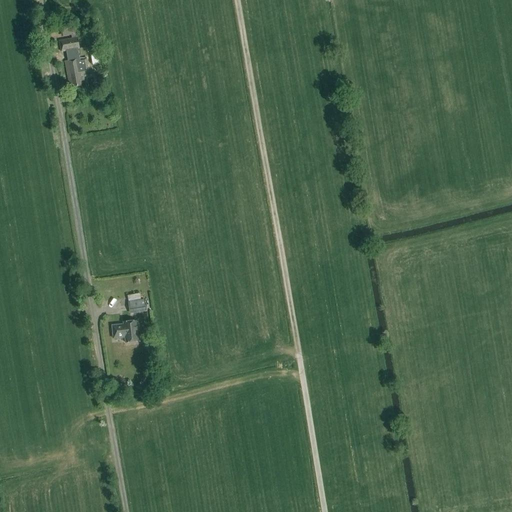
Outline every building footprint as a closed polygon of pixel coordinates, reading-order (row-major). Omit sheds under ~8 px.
[(80,49),(75,25),(62,27),(64,36),(71,34),(72,39),(59,41),(61,52),(80,49)] [(101,53),(94,54),(96,64),(103,63),(101,53)] [(83,74),(88,73),(86,59),(80,60),(80,59),(65,62),(69,86),(74,85),(74,87),(81,86),(81,81),(84,81),(83,74)] [(130,314),(146,312),(144,300),(128,302),(130,314)] [(123,322),(123,324),(112,326),(113,339),(125,338),(125,343),(141,341),(138,320),(123,322)] [(155,390),(159,380),(151,377),(147,387),(155,390)]
